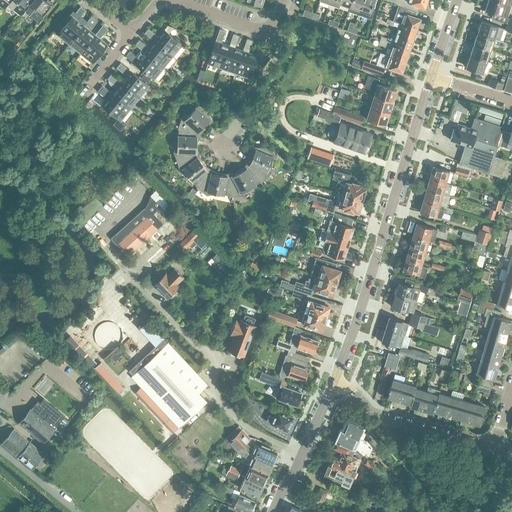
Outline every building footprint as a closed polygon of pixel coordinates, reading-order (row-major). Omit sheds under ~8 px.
[(0,0),(0,6),(3,9),(7,4),(10,0),(0,0)] [(10,0),(7,4),(20,15),(25,10),(33,0),(10,0)] [(33,0),(25,10),(38,21),(53,3),(49,0),(47,0),(46,1),(45,0),(33,0)] [(352,0),(350,6),(348,11),(358,15),(363,0),(352,0)] [(374,0),(363,0),(358,15),(371,19),(374,10),(371,9),(374,0)] [(426,0),(386,0),(398,4),(402,5),(417,11),(419,5),(424,7),(426,0)] [(511,5),(495,0),(488,0),(486,10),(493,12),(491,18),(507,23),(507,24),(511,25),(511,17),(509,17),(509,18),(507,17),(511,5)] [(88,21),(87,21),(81,16),(86,9),(81,5),(73,15),(71,13),(66,19),(69,20),(58,34),(69,43),(88,21)] [(314,19),(315,13),(304,9),(302,15),(314,19)] [(400,23),(417,29),(421,18),(404,13),(400,23)] [(92,15),(87,21),(88,21),(69,43),(81,52),(95,35),(89,30),(98,19),(92,15)] [(478,33),(500,40),(504,28),(482,21),(478,33)] [(400,23),(396,34),(413,40),(417,29),(400,23)] [(104,24),(95,35),(81,52),(92,62),(89,66),(91,69),(96,63),(93,61),(106,44),(99,39),(108,27),(104,24)] [(145,33),(156,41),(173,55),(182,44),(165,30),(159,37),(148,28),(145,33)] [(229,47),(221,44),(226,30),(220,28),(208,63),(222,68),(229,47)] [(229,47),(222,68),(236,72),(243,52),(243,51),(235,49),(240,35),(234,33),(229,47)] [(478,33),(474,44),(490,50),(492,43),(504,47),(507,48),(509,43),(506,43),(506,42),(500,40),(478,33)] [(381,36),(380,40),(409,50),(413,40),(396,34),(394,40),(381,36)] [(247,38),(243,51),(243,52),(236,72),(250,77),(257,56),(249,54),(253,40),(247,38)] [(173,55),(156,41),(150,48),(139,39),(135,44),(142,49),(142,48),(164,66),(173,55)] [(409,50),(380,40),(378,44),(391,49),(389,55),(406,61),(409,50)] [(474,44),(471,56),(487,61),(488,56),(491,56),(493,51),(490,50),(474,44)] [(142,48),(142,49),(137,55),(130,50),(127,55),(155,78),(164,66),(142,48)] [(406,61),(389,55),(377,51),(376,51),(373,50),(372,53),(375,54),(375,55),(388,59),(385,66),(402,72),(406,61)] [(487,61),(471,56),(467,67),(483,73),(487,61)] [(362,68),(364,63),(353,59),(351,66),(361,70),(362,68)] [(365,61),(364,63),(362,68),(382,75),(384,68),(365,61)] [(122,83),(140,97),(149,85),(121,62),(117,67),(128,76),(122,82),(122,83)] [(185,66),(181,70),(186,74),(189,70),(185,66)] [(122,83),(122,82),(112,73),(108,78),(109,79),(109,80),(108,82),(109,83),(109,84),(110,85),(112,86),(113,86),(114,86),(115,86),(116,85),(119,87),(113,94),(130,108),(140,97),(122,83)] [(375,96),(392,101),(396,90),(378,84),(380,79),(368,76),(364,87),(376,91),(375,96)] [(490,78),(488,84),(487,85),(501,90),(504,83),(503,83),(506,77),(502,76),(500,82),(493,79),(494,77),(491,76),(490,78)] [(113,94),(102,85),(98,91),(109,99),(104,105),(119,118),(114,124),(121,129),(126,124),(121,120),(130,108),(113,94)] [(339,97),(348,100),(351,92),(342,89),(339,97)] [(375,96),(371,107),(389,112),(392,101),(375,96)] [(457,99),(454,107),(460,109),(463,101),(457,99)] [(179,126),(200,135),(203,128),(206,125),(213,121),(206,107),(199,105),(189,115),(187,114),(183,117),(179,126)] [(334,106),(332,112),(340,115),(340,116),(361,124),(364,116),(334,106)] [(389,112),(371,107),(367,118),(385,124),(389,112)] [(340,115),(332,112),(320,108),(318,115),(338,122),(340,116),(340,115)] [(493,162),(495,157),(498,146),(489,143),(493,131),(502,134),(504,128),(475,119),(472,128),(477,130),(474,138),(469,136),(466,145),(460,162),(459,164),(469,167),(476,169),(486,173),(489,174),(489,173),(491,168),(493,162)] [(371,133),(341,123),(334,141),(364,152),(371,133)] [(450,140),(466,145),(469,136),(471,128),(458,124),(456,130),(454,129),(450,140)] [(200,135),(179,126),(176,125),(176,126),(180,127),(179,129),(178,146),(176,146),(174,152),(177,161),(199,154),(197,147),(197,143),(197,142),(200,135)] [(511,128),(510,134),(505,133),(501,145),(511,148),(511,128)] [(489,143),(498,146),(502,134),(493,131),(489,143)] [(251,159),(246,165),(262,180),(265,182),(266,182),(264,180),(270,173),(271,167),(269,166),(275,153),(269,147),(253,147),(253,155),(252,159),(251,159)] [(199,154),(177,161),(174,162),(175,163),(178,162),(180,171),(185,174),(187,173),(197,186),(199,188),(211,169),(205,165),(204,165),(202,162),(199,154)] [(495,157),(493,162),(505,165),(506,160),(495,157)] [(459,164),(460,162),(458,161),(455,173),(466,176),(469,167),(459,164)] [(505,165),(493,162),(491,168),(503,171),(505,165)] [(237,172),(229,173),(232,195),(233,199),(233,196),(242,195),(247,191),(261,181),(262,180),(246,165),(241,170),(241,171),(237,173),(237,172)] [(433,167),(430,178),(446,183),(449,171),(433,167)] [(491,168),(489,173),(501,177),(503,171),(491,168)] [(211,169),(199,188),(197,191),(199,189),(207,194),(213,194),(213,192),(230,196),(230,195),(232,195),(229,173),(222,174),(222,175),(217,174),(218,173),(211,169)] [(342,194),(362,200),(362,199),(364,198),(365,195),(364,192),(365,188),(360,186),(360,185),(352,182),(352,184),(343,181),(346,173),(340,171),(335,170),(333,176),(340,178),(339,181),(338,180),(337,185),(338,185),(335,193),(342,195),(342,194)] [(446,183),(430,178),(427,189),(449,196),(452,185),(446,183)] [(427,189),(423,200),(446,207),(450,196),(449,196),(427,189)] [(342,194),(342,195),(340,201),(336,200),(335,205),(345,207),(344,209),(353,212),(353,210),(358,212),(360,207),(361,206),(362,203),(361,201),(362,200),(342,194)] [(293,206),(295,199),(287,196),(285,203),(293,206)] [(311,206),(325,210),(327,202),(310,197),(309,202),(312,203),(311,206)] [(491,206),(490,208),(500,210),(501,207),(503,200),(493,198),(491,206)] [(446,207),(423,200),(420,212),(441,218),(443,211),(451,214),(453,209),(446,207)] [(500,211),(490,208),(487,218),(496,221),(500,211)] [(327,231),(350,238),(353,228),(346,225),(349,218),(334,213),(331,220),(330,220),(327,231)] [(147,217),(117,244),(127,256),(157,228),(147,217)] [(181,223),(177,227),(185,236),(189,232),(181,223)] [(438,242),(450,246),(451,243),(439,240),(434,238),(437,229),(417,224),(413,236),(429,240),(434,241),(438,242)] [(180,240),(185,236),(177,227),(172,232),(180,240)] [(194,229),(179,244),(184,250),(196,238),(203,246),(206,242),(194,229)] [(502,230),(500,236),(511,239),(511,229),(510,229),(509,232),(502,230)] [(350,238),(327,231),(326,231),(322,230),(319,240),(322,240),(322,241),(326,242),(347,249),(350,238)] [(479,230),(478,235),(490,239),(492,233),(479,230)] [(490,239),(478,235),(462,231),(461,238),(470,240),(475,241),(471,251),(485,256),(488,245),(490,239)] [(169,237),(176,244),(180,240),(172,232),(168,236),(169,237)] [(429,240),(413,236),(410,247),(426,251),(429,240)] [(511,239),(500,236),(498,242),(506,244),(505,245),(507,246),(504,256),(510,258),(511,258),(511,239)] [(165,241),(173,249),(177,245),(176,244),(169,237),(165,241)] [(173,249),(165,241),(160,245),(169,254),(173,249)] [(347,249),(326,242),(324,249),(326,253),(325,253),(343,259),(347,249)] [(162,260),(166,256),(158,247),(154,251),(162,260)] [(426,251),(410,247),(407,258),(422,263),(426,251)] [(319,258),(320,257),(322,251),(312,248),(311,254),(317,256),(317,257),(319,258)] [(162,260),(154,251),(149,256),(158,264),(162,260)] [(216,253),(211,257),(231,278),(236,273),(216,253)] [(158,264),(149,256),(145,260),(153,268),(158,264)] [(319,258),(317,257),(311,274),(336,282),(340,270),(335,268),(336,262),(320,257),(319,258)] [(422,263),(407,258),(403,270),(418,274),(417,276),(425,278),(428,268),(421,266),(422,263)] [(153,268),(145,260),(141,264),(149,272),(153,268)] [(249,269),(257,272),(261,263),(253,260),(252,262),(249,269)] [(149,272),(141,264),(137,268),(144,276),(145,276),(149,272)] [(153,284),(160,291),(167,298),(170,295),(171,296),(177,291),(176,289),(180,285),(177,282),(182,277),(175,270),(169,275),(166,272),(153,284)] [(104,273),(97,279),(97,280),(101,285),(109,277),(104,273)] [(336,282),(311,274),(309,281),(306,280),(304,284),(296,281),(295,285),(291,284),(292,282),(283,280),(281,287),(289,289),(294,290),(305,294),(312,296),(313,291),(332,297),(336,282)] [(511,283),(504,281),(500,293),(511,296),(511,283)] [(400,282),(396,295),(417,302),(420,291),(434,295),(434,294),(442,296),(443,291),(415,283),(414,286),(400,282)] [(462,285),(458,295),(471,299),(474,289),(462,285)] [(305,294),(294,290),(292,296),(303,299),(305,294)] [(511,296),(500,293),(497,304),(511,308),(511,296)] [(417,302),(396,295),(392,308),(407,313),(408,311),(411,312),(410,319),(426,324),(428,317),(413,313),(417,302)] [(471,299),(458,295),(457,300),(461,301),(457,314),(466,318),(471,300),(471,299)] [(306,313),(325,319),(327,318),(328,314),(327,312),(329,305),(310,299),(310,301),(304,299),(300,310),(306,312),(306,313)] [(479,306),(493,310),(494,303),(481,299),(479,306)] [(493,310),(479,306),(478,311),(485,313),(484,315),(487,316),(484,326),(490,327),(507,333),(510,325),(511,325),(511,321),(499,317),(501,312),(493,310)] [(297,319),(270,309),(267,317),(295,327),(297,319)] [(325,319),(306,313),(302,325),(321,331),(323,325),(325,325),(326,321),(325,319)] [(255,326),(252,325),(255,320),(245,316),(243,322),(240,320),(240,323),(236,321),(231,334),(234,336),(229,350),(244,356),(255,326)] [(389,317),(385,330),(405,336),(408,324),(422,329),(422,331),(436,335),(438,329),(425,325),(426,324),(410,319),(408,323),(403,322),(403,321),(389,317)] [(289,350),(295,352),(297,347),(314,353),(318,341),(300,335),(301,330),(294,327),(289,343),(278,339),(276,346),(289,350)] [(507,333),(490,327),(486,339),(510,346),(511,341),(505,340),(507,333)] [(405,336),(385,330),(381,343),(395,347),(396,346),(400,347),(401,348),(402,346),(405,336)] [(143,385),(141,387),(136,392),(165,423),(173,432),(180,426),(207,401),(197,391),(206,383),(163,338),(129,370),(133,374),(140,367),(150,378),(143,385)] [(510,346),(486,339),(483,350),(501,356),(503,348),(508,350),(510,346)] [(400,347),(398,352),(399,353),(403,354),(428,362),(429,356),(430,354),(411,348),(411,349),(402,346),(401,348),(400,347)] [(280,375),(279,378),(286,381),(287,378),(288,378),(289,376),(304,381),(309,368),(307,368),(309,363),(305,361),(307,356),(295,352),(289,350),(287,356),(286,355),(279,375),(280,375)] [(483,350),(480,362),(503,369),(504,364),(499,363),(501,356),(483,350)] [(390,368),(394,354),(388,352),(384,366),(390,368)] [(394,354),(390,368),(395,369),(399,356),(402,356),(403,354),(399,353),(398,355),(394,354)] [(440,363),(448,366),(450,359),(442,357),(440,363)] [(124,387),(101,362),(95,367),(118,392),(124,387)] [(503,369),(480,362),(476,374),(494,379),(496,371),(502,373),(503,369)] [(286,381),(279,378),(262,372),(259,380),(279,387),(275,398),(279,399),(297,405),(297,404),(299,403),(300,401),(299,399),(301,392),(286,386),(288,381),(286,381)] [(479,378),(478,384),(491,387),(493,382),(479,378)] [(397,406),(405,383),(393,379),(387,397),(393,398),(391,404),(397,406)] [(405,383),(397,406),(404,408),(406,402),(411,404),(416,388),(415,387),(416,386),(405,383)] [(489,393),(491,387),(478,384),(476,389),(489,393)] [(429,386),(427,391),(420,415),(427,417),(428,411),(433,412),(434,410),(439,392),(440,390),(429,386)] [(416,388),(411,404),(410,405),(415,407),(413,413),(420,415),(427,391),(416,388)] [(439,392),(434,410),(439,412),(437,417),(443,419),(451,396),(439,392)] [(451,396),(443,419),(450,422),(452,415),(457,417),(462,399),(451,396)] [(462,399),(457,417),(462,419),(460,424),(466,426),(473,403),(462,399)] [(43,443),(64,417),(43,400),(41,403),(37,400),(19,423),(43,443)] [(485,407),(473,403),(466,426),(473,428),(475,422),(480,424),(485,407)] [(291,424),(293,423),(294,420),(293,419),(294,417),(277,409),(273,417),(269,415),(267,421),(271,423),(270,424),(287,432),(291,424)] [(347,418),(342,429),(361,438),(363,439),(366,433),(364,432),(365,428),(362,427),(362,426),(356,423),(357,422),(347,418)] [(248,436),(239,426),(225,439),(238,452),(240,449),(241,450),(246,443),(251,439),(248,436)] [(342,429),(341,428),(335,441),(336,441),(354,449),(356,450),(361,438),(342,429)] [(2,443),(18,456),(33,468),(45,454),(30,441),(30,442),(14,429),(2,443)] [(354,449),(336,441),(333,447),(342,451),(338,459),(335,457),(331,465),(329,464),(324,475),(349,486),(354,475),(353,475),(360,458),(362,455),(354,450),(354,449)] [(241,450),(272,464),(277,454),(269,450),(270,448),(262,445),(261,447),(255,444),(253,449),(246,443),(241,450)] [(241,450),(239,454),(250,459),(248,465),(249,466),(267,474),(272,464),(241,450)] [(395,479),(375,465),(367,459),(364,464),(372,469),(369,473),(389,487),(395,479)] [(228,469),(239,474),(241,470),(230,465),(228,469)] [(267,474),(249,466),(244,476),(262,485),(267,474)] [(239,474),(228,469),(224,467),(222,473),(226,475),(225,475),(236,480),(239,474)] [(262,485),(244,476),(239,487),(257,496),(262,485)] [(233,506),(247,511),(250,511),(255,501),(238,494),(240,492),(228,487),(225,486),(224,490),(226,491),(232,494),(231,497),(236,499),(233,506)] [(317,495),(311,499),(316,506),(323,501),(327,492),(320,489),(317,495)]
